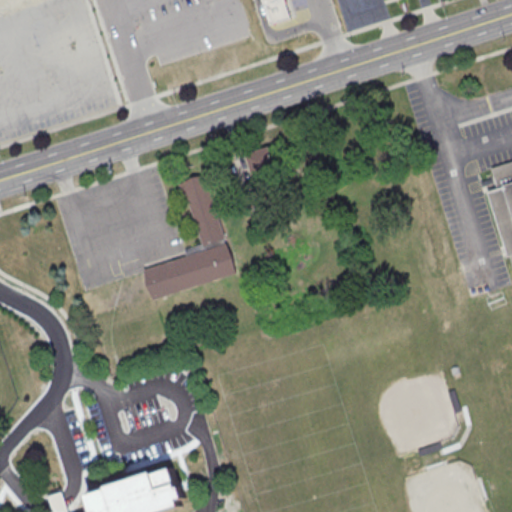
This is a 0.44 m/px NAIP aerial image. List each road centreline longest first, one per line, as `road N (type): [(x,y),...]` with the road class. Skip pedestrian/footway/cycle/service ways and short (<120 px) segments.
road 1 (secondary): [(511,14),(0,180)]
road 2 (residential): [(0,284),(43,318),(55,359),(51,388),(0,454)]
